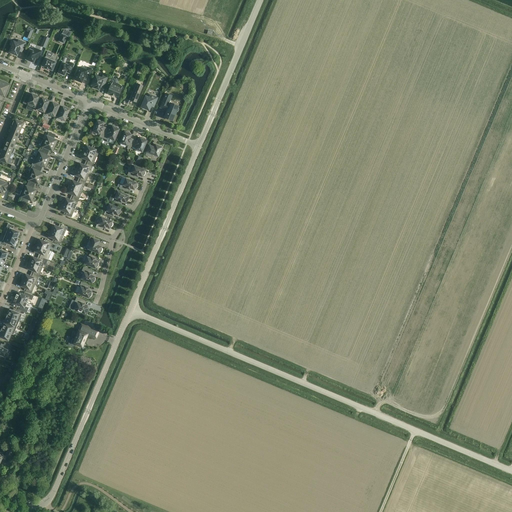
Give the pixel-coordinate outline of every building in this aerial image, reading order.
[(64,44),(67,36),(61,34),(58,41),(64,44)] [(44,36),(40,46),(45,48),(49,38),(44,36)] [(26,43),(18,40),(17,42),(14,41),(13,42),(12,41),(11,41),(10,44),(10,45),(11,46),(12,46),(9,52),(17,55),(18,55),(18,53),(18,52),(18,51),(19,51),(22,52),(26,43)] [(41,51),(35,48),(34,51),(30,49),(30,50),(29,50),(28,53),(26,59),(27,60),(30,61),(34,62),(35,58),(38,59),(41,51)] [(46,55),(42,66),(46,67),(46,68),(49,69),(53,70),(58,57),(54,55),(53,54),(53,53),(47,51),(46,55)] [(74,64),(66,61),(65,64),(62,62),(58,73),(61,74),(61,75),(63,76),(64,75),(66,71),(67,72),(70,74),(74,64)] [(87,70),(80,67),(74,79),(82,82),(84,77),(87,78),(91,69),(88,67),(87,70)] [(103,88),(108,77),(103,75),(102,78),(95,75),(91,85),(96,87),(95,88),(99,90),(100,87),(103,88)] [(8,89),(10,84),(0,80),(0,107),(3,101),(1,101),(2,98),(3,96),(5,96),(6,93),(5,93),(7,89),(8,89)] [(130,95),(126,98),(130,103),(133,101),(136,102),(143,86),(138,83),(137,82),(137,83),(136,83),(132,92),(131,96),(130,96),(130,95)] [(111,85),(108,92),(111,94),(111,95),(114,96),(115,95),(118,97),(121,89),(121,88),(122,86),(120,85),(118,83),(115,83),(112,83),(111,85)] [(34,107),(38,98),(39,96),(32,94),(32,95),(28,93),(24,103),(28,104),(26,109),(33,112),(34,108),(34,107)] [(177,112),(178,112),(178,111),(179,110),(179,109),(178,108),(178,107),(178,106),(171,103),(171,102),(171,101),(171,100),(170,100),(172,96),(166,93),(160,107),(167,111),(165,117),(172,120),(176,112),(177,112)] [(157,98),(150,95),(149,97),(145,96),(141,107),(150,111),(151,107),(153,107),(157,98)] [(44,112),(45,111),(49,102),(49,101),(42,98),(42,99),(38,98),(34,107),(38,108),(38,109),(44,112)] [(55,116),(59,106),(59,105),(53,102),(52,103),(49,102),(45,111),(48,113),(55,116)] [(59,106),(55,116),(58,117),(58,118),(65,121),(68,114),(70,111),(69,111),(70,109),(63,106),(62,108),(59,106)] [(13,124),(22,128),(24,123),(16,119),(15,122),(14,121),(12,124),(13,125),(13,124)] [(103,136),(107,129),(102,127),(104,123),(103,123),(103,122),(102,121),(101,120),(100,120),(99,120),(98,120),(98,121),(97,120),(93,131),(99,134),(99,133),(101,134),(99,137),(103,138),(103,136)] [(20,133),(22,128),(13,124),(13,125),(11,129),(20,133)] [(103,136),(103,138),(107,140),(106,141),(113,144),(114,140),(119,129),(118,129),(118,128),(117,127),(116,126),(115,126),(114,126),(113,127),(111,130),(107,129),(103,136)] [(21,134),(20,133),(11,129),(9,134),(18,138),(19,139),(21,134)] [(131,147),(134,140),(130,138),(131,134),(130,134),(131,133),(130,133),(130,132),(129,132),(128,132),(127,131),(126,131),(126,132),(125,132),(120,143),(127,145),(128,145),(127,148),(130,150),(131,147)] [(45,141),(55,145),(57,140),(54,139),(55,135),(49,132),(48,136),(47,136),(45,141)] [(15,143),(18,138),(9,134),(7,139),(15,143)] [(134,140),(131,147),(136,148),(136,149),(142,152),(147,141),(146,140),(146,139),(145,139),(145,138),(144,138),(143,138),(142,138),(141,138),(140,138),(139,142),(134,140)] [(13,148),(15,143),(7,139),(5,144),(13,148)] [(55,145),(45,141),(43,140),(40,146),(43,147),(42,150),(48,152),(49,149),(53,151),(55,145)] [(11,153),(13,148),(5,144),(3,149),(11,153)] [(159,146),(156,144),(154,147),(149,145),(145,155),(151,158),(153,154),(158,156),(160,150),(161,150),(162,150),(163,150),(163,149),(163,148),(163,147),(162,147),(159,146)] [(83,151),(96,157),(100,148),(94,146),(93,148),(87,146),(86,148),(85,147),(84,148),(84,149),(83,150),(83,151)] [(9,158),(11,153),(3,149),(1,154),(0,154),(9,158)] [(48,152),(42,150),(39,149),(38,152),(37,154),(36,157),(48,162),(50,159),(49,159),(50,157),(47,155),(48,152)] [(93,165),(96,157),(83,151),(82,152),(82,153),(82,154),(82,155),(83,155),(82,157),(88,160),(87,163),(93,165)] [(7,163),(9,158),(0,154),(0,160),(3,162),(7,163)] [(48,162),(36,157),(35,157),(33,162),(31,165),(32,165),(41,169),(42,166),(46,168),(46,166),(47,166),(48,162)] [(91,171),(93,165),(87,163),(86,166),(79,163),(79,165),(78,165),(77,166),(76,167),(76,168),(86,173),(86,172),(88,169),(91,171)] [(40,172),(41,169),(32,165),(32,166),(33,166),(32,168),(31,168),(29,174),(31,175),(38,177),(42,179),(43,176),(42,175),(43,173),(40,172)] [(145,172),(145,171),(145,170),(134,165),(131,172),(129,171),(127,175),(136,179),(138,175),(142,176),(143,176),(144,176),(144,175),(145,174),(145,173),(145,172)] [(89,174),(86,172),(86,173),(76,168),(75,169),(75,170),(75,171),(75,172),(75,173),(75,175),(81,177),(80,180),(86,183),(89,174)] [(40,182),(42,179),(38,177),(31,175),(29,180),(28,183),(34,186),(35,183),(39,184),(40,182)] [(6,191),(9,182),(7,181),(7,180),(0,177),(0,192),(2,193),(3,189),(6,191)] [(137,185),(137,184),(136,184),(137,183),(126,178),(123,185),(121,184),(119,188),(128,192),(130,188),(134,189),(134,188),(135,189),(136,188),(136,187),(137,187),(137,186),(137,185)] [(69,184),(69,186),(79,190),(82,191),(86,183),(80,180),(79,183),(72,180),(71,182),(70,183),(69,184)] [(33,189),(34,186),(28,183),(27,186),(24,185),(22,190),(35,196),(36,192),(35,192),(36,190),(33,189)] [(79,200),(82,191),(79,190),(69,186),(68,186),(68,187),(68,188),(68,189),(68,190),(67,192),(74,195),(73,197),(79,200)] [(33,199),(35,196),(22,190),(19,196),(22,197),(21,201),(27,203),(28,199),(32,201),(33,199)] [(129,198),(129,197),(128,197),(128,196),(118,191),(115,197),(111,196),(109,200),(120,205),(122,200),(126,202),(126,201),(127,202),(127,201),(128,201),(128,200),(129,199),(129,198)] [(75,209),(79,200),(73,197),(71,200),(65,198),(64,200),(64,199),(63,200),(62,201),(62,202),(61,203),(75,209)] [(71,217),(75,209),(61,203),(61,204),(61,205),(60,206),(60,207),(61,207),(60,209),(67,212),(65,215),(71,217)] [(120,212),(121,212),(121,211),(121,210),(120,209),(109,204),(107,210),(107,211),(107,212),(105,211),(104,214),(112,218),(114,213),(118,215),(118,214),(119,214),(120,214),(120,213),(120,212)] [(112,225),(112,224),(113,224),(113,223),(112,222),(112,221),(101,217),(99,223),(99,224),(99,225),(97,224),(95,227),(104,231),(106,226),(110,228),(110,227),(111,227),(111,226),(112,226),(112,225)] [(8,228),(5,234),(17,239),(18,237),(20,232),(13,229),(14,226),(8,223),(7,227),(8,228)] [(50,230),(64,236),(67,227),(61,225),(60,227),(54,225),(53,227),(52,227),(51,228),(50,229),(50,230)] [(60,244),(64,236),(50,230),(50,231),(49,232),(49,233),(49,234),(50,234),(49,237),(55,239),(54,242),(60,244)] [(1,240),(0,243),(0,244),(6,246),(7,243),(14,246),(16,241),(17,241),(17,239),(5,234),(3,241),(1,240)] [(88,249),(99,253),(99,252),(100,253),(101,252),(102,251),(102,250),(102,249),(102,248),(101,248),(102,247),(98,245),(100,241),(90,237),(88,241),(91,242),(88,249)] [(46,249),(48,246),(51,247),(53,242),(47,239),(46,242),(40,239),(39,241),(38,241),(37,242),(37,243),(36,244),(46,249)] [(52,251),(46,249),(36,244),(35,245),(35,247),(35,248),(35,249),(36,249),(35,251),(41,254),(40,256),(46,259),(48,260),(52,251)] [(0,245),(0,257),(6,259),(6,258),(8,253),(1,250),(2,246),(0,245)] [(94,260),(96,255),(90,253),(88,257),(87,257),(85,263),(96,268),(96,267),(97,267),(98,267),(98,266),(98,265),(99,265),(99,264),(99,263),(98,262),(94,260)] [(46,265),(48,260),(46,259),(40,256),(39,259),(32,257),(32,259),(31,258),(30,259),(30,260),(29,261),(29,262),(42,268),(44,264),(46,265)] [(39,276),(42,268),(29,262),(28,263),(28,264),(28,265),(28,266),(28,268),(34,271),(33,274),(39,276)] [(94,282),(94,281),(95,281),(95,280),(95,279),(95,278),(95,277),(95,276),(91,275),(93,270),(83,266),(82,271),(84,272),(81,278),(92,283),(93,282),(94,282)] [(35,285),(39,276),(33,274),(32,276),(25,274),(24,276),(23,276),(22,277),(22,278),(22,279),(35,285)] [(32,293),(35,285),(22,279),(21,280),(21,281),(21,282),(21,283),(20,286),(27,288),(26,291),(32,293)] [(90,285),(81,282),(80,285),(82,286),(81,287),(78,293),(89,298),(89,297),(90,297),(91,297),(91,296),(92,295),(92,294),(92,293),(92,292),(91,292),(92,291),(88,290),(90,285)] [(15,298),(26,302),(28,298),(32,300),(34,296),(24,292),(23,294),(18,292),(15,298)] [(84,305),(86,301),(76,297),(75,301),(72,300),(69,308),(74,310),(75,309),(85,313),(86,313),(87,312),(88,311),(88,310),(88,309),(88,308),(88,307),(84,305)] [(25,306),(26,302),(15,298),(13,303),(19,305),(17,308),(27,312),(29,308),(25,306)] [(19,321),(22,314),(10,309),(8,314),(7,314),(7,316),(19,321)] [(16,328),(19,321),(7,316),(6,318),(4,323),(4,322),(4,323),(16,328)] [(16,328),(4,323),(2,328),(1,329),(11,334),(14,327),(16,328)] [(69,343),(68,344),(73,346),(73,345),(74,343),(82,346),(88,334),(89,334),(92,329),(89,327),(85,325),(81,324),(79,330),(75,338),(71,337),(71,338),(69,343)] [(0,337),(8,341),(11,334),(1,329),(0,331),(1,331),(0,332),(0,337)] [(92,329),(89,334),(96,337),(99,331),(92,329)] [(0,345),(0,356),(0,355),(5,357),(8,350),(9,351),(11,347),(4,344),(3,344),(2,347),(0,346),(0,345)] [(15,460),(18,454),(13,452),(15,447),(9,445),(5,455),(4,455),(2,454),(3,453),(0,451),(0,463),(2,460),(6,461),(8,457),(15,460)]
